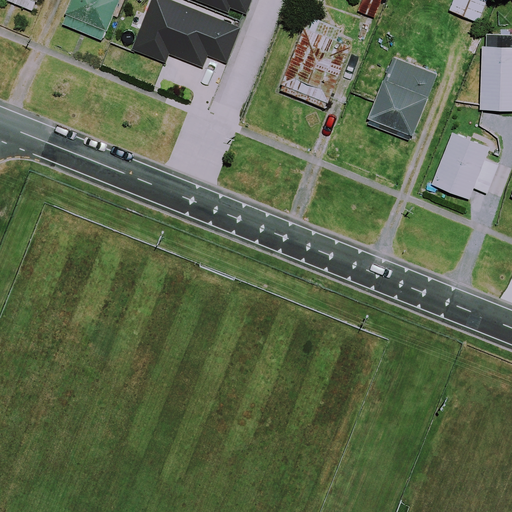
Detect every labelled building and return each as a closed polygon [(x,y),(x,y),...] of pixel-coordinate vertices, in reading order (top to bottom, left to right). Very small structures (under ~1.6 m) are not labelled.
[(37,0),(5,0),(33,11),(37,0)] [(121,0),(72,0),(62,24),(105,41),(121,0)] [(200,0),(135,0),(126,23),(147,31),(146,35),(181,49),(200,0)] [(275,10),(248,0),(243,0),(239,13),(222,6),(202,58),(223,66),(221,71),(248,81),(275,10)] [(352,0),(339,0),(333,7),(345,18),(358,5),(352,0)] [(380,0),(361,0),(358,9),(375,16),(380,0)] [(486,0),(452,0),(448,10),(477,22),(486,0)] [(354,34),(308,17),(281,91),(327,107),(331,95),(354,34)] [(511,36),(499,35),(499,47),(482,46),(478,109),(511,110),(511,36)] [(435,76),(394,60),(368,124),(410,140),(435,76)] [(489,147),(452,133),(432,185),(469,199),(473,188),(486,193),(497,164),(484,159),(489,147)]
